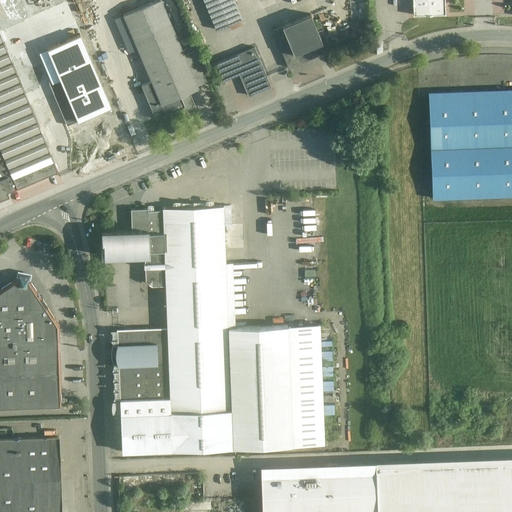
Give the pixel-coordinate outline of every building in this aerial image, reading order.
[(54,95),(70,138),(69,170),(88,163),(85,82),(78,54),(75,49),(67,30),(61,19),(56,22),(43,0),(0,0),(0,17),(2,20),(6,18),(11,28),(29,18),(35,29),(52,70),(39,75),(48,97),(54,95)] [(202,0),(216,32),(243,21),(234,0),(202,0)] [(511,0),(412,0),(413,17),(445,16),(444,0),(511,0)] [(194,109),(196,105),(191,94),(201,90),(200,87),(209,83),(195,51),(196,50),(195,46),(184,51),(163,1),(125,18),(153,83),(143,88),(157,121),(184,109),(185,111),(187,112),(194,109)] [(275,29),(290,66),(328,51),(313,13),(275,29)] [(11,199),(63,177),(3,34),(0,34),(0,199),(3,207),(12,202),(11,199)] [(224,81),(240,74),(249,96),(273,86),(256,46),(217,63),(224,81)] [(511,94),(429,97),(432,198),(511,194),(511,94)] [(220,204),(128,208),(128,228),(96,229),(96,256),(141,254),(141,280),(147,285),(160,285),(161,326),(114,328),(114,409),(119,409),(120,451),(324,442),(318,322),(231,325),(229,260),(221,260),(220,204)] [(32,273),(20,270),(19,276),(0,287),(0,405),(64,403),(62,349),(61,324),(30,279),(32,273)] [(319,335),(320,344),(333,344),(332,334),(319,335)] [(320,359),(333,359),(333,349),(320,350),(320,359)] [(320,365),(321,375),(335,374),(334,364),(320,365)] [(0,437),(0,511),(63,511),(61,435),(0,437)] [(511,511),(511,457),(403,460),(375,461),(377,511),(511,511)] [(377,511),(375,461),(252,465),(253,511),(377,511)]
